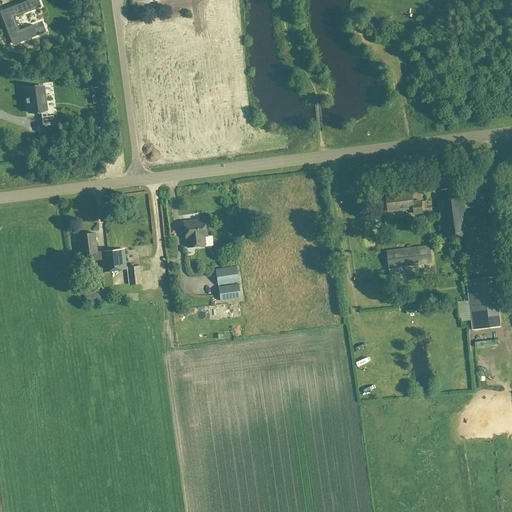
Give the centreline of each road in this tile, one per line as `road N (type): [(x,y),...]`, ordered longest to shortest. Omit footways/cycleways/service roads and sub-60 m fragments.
road 1 (unclassified): [(0,200),(511,134)]
road 2 (track): [(330,157),(351,301)]
